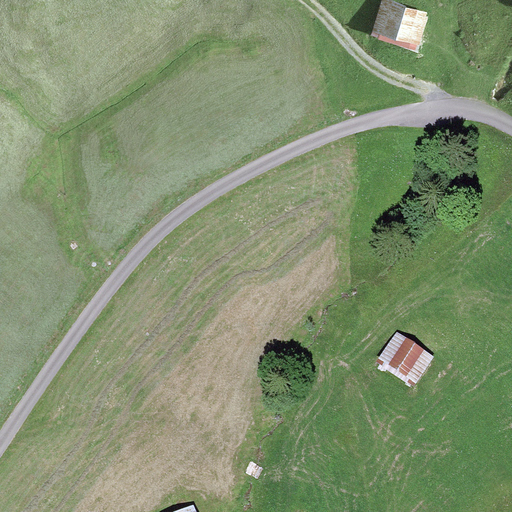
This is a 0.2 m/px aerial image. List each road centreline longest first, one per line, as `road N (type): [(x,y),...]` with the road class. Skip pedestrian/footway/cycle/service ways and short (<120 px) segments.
road 1 (track): [(0,446),(143,247),(226,183),(314,140),(393,115),(473,110),(511,127)]
road 2 (track): [(295,0),(354,58),(452,108)]
